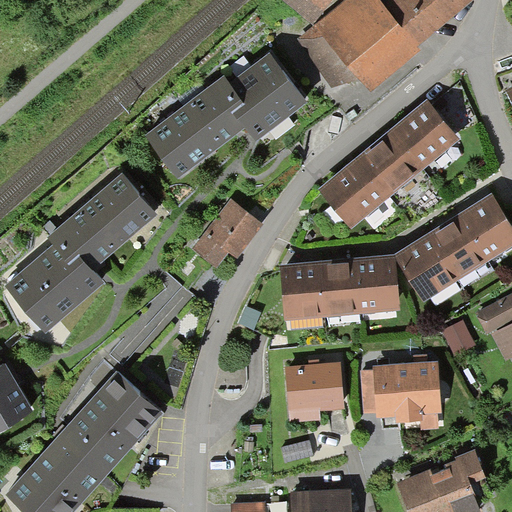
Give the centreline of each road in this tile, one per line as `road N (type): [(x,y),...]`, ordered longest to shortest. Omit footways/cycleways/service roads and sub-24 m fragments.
road 1 (residential): [(476,48),(450,56),(312,168),(265,228),(219,306),(196,397),(189,511)]
road 2 (unclassified): [(0,114),(132,0)]
